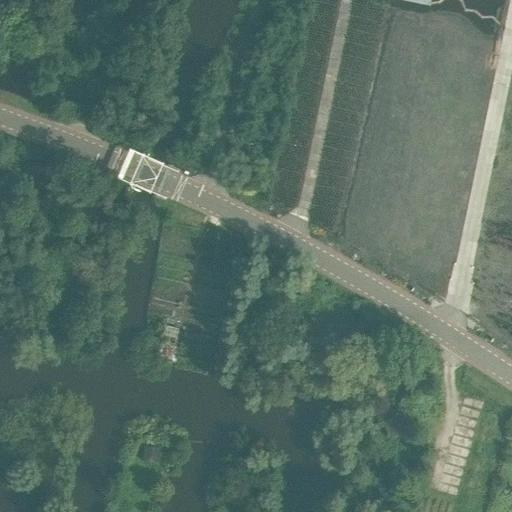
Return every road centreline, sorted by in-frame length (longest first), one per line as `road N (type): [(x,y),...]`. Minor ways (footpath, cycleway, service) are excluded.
road 1 (tertiary): [(511,375),(208,200),(0,118)]
road 2 (track): [(441,332),(511,19)]
road 3 (track): [(208,200),(261,0)]
road 4 (track): [(73,145),(104,0)]
